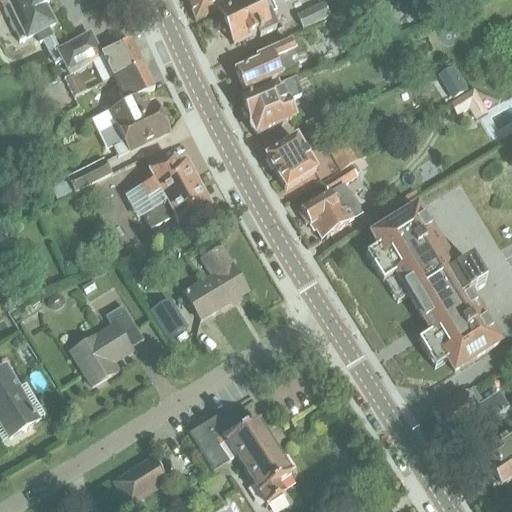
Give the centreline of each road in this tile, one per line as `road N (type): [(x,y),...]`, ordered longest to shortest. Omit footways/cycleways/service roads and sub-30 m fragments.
road 1 (residential): [(5,511),(325,314)]
road 2 (secondary): [(325,314),(249,189),(156,0)]
road 3 (secondary): [(450,511),(325,314)]
